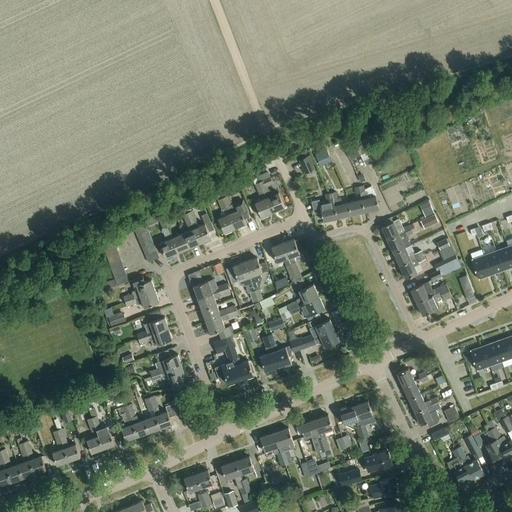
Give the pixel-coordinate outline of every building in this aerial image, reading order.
[(357,143),(346,147),(351,159),(361,155),(357,143)] [(316,154),(319,160),(330,156),(327,150),(316,154)] [(311,154),(300,159),(306,173),(315,169),(313,164),(315,163),(311,154)] [(371,157),(370,157),(372,162),(373,162),(380,159),(378,154),(371,157)] [(258,176),(273,212),(286,207),(280,192),(272,195),(270,189),(269,189),(267,185),(273,182),(269,172),(258,176)] [(363,173),(358,175),(361,182),(366,180),(363,173)] [(263,217),(273,212),(258,176),(257,177),(259,182),(255,184),(260,195),(265,192),(267,197),(256,202),(263,217)] [(377,195),(369,197),(368,191),(365,192),(364,185),(359,186),(361,193),(362,199),(363,199),(365,211),(379,208),(377,195)] [(248,223),(245,216),(250,214),(244,200),(232,205),(226,190),(222,192),(237,228),(248,223)] [(349,202),(343,203),(341,197),(338,198),(336,191),(332,192),(338,217),(352,214),(349,202)] [(237,228),(222,192),(217,194),(219,199),(223,210),(224,209),(226,215),(219,218),(225,232),(237,228)] [(328,193),(329,200),(321,202),(320,199),(312,201),(315,206),(314,207),(317,212),(322,211),(324,221),(338,217),(332,192),(328,193)] [(349,202),(352,214),(365,211),(363,199),(362,199),(349,202)] [(429,200),(420,204),(422,209),(431,205),(429,200)] [(423,209),(426,215),(435,211),(432,205),(423,209)] [(202,215),(205,223),(199,226),(196,221),(197,220),(193,210),(188,213),(192,223),(195,228),(201,243),(212,238),(209,232),(215,229),(208,213),(202,215)] [(188,225),(192,223),(188,213),(183,214),(188,225)] [(167,257),(168,258),(174,256),(174,254),(179,252),(173,237),(168,226),(173,224),(169,214),(159,218),(163,228),(167,240),(160,242),(167,257)] [(435,214),(421,220),(425,227),(439,221),(435,214)] [(410,224),(404,227),(402,225),(397,228),(394,221),(382,227),(388,240),(400,234),(406,232),(406,231),(412,228),(410,224)] [(135,229),(137,234),(148,229),(146,224),(135,229)] [(190,247),(201,243),(195,228),(184,232),(190,247)] [(140,239),(150,235),(148,229),(137,234),(140,239)] [(190,247),(184,232),(173,237),(179,252),(190,247)] [(400,234),(388,240),(394,252),(406,247),(412,244),(410,240),(411,240),(408,235),(408,236),(406,232),(400,234)] [(104,245),(115,241),(113,235),(102,239),(104,245)] [(142,245),(153,240),(150,235),(140,239),(142,245)] [(437,243),(441,250),(452,244),(448,237),(437,243)] [(296,273),(291,276),(290,276),(292,282),(303,277),(296,262),(297,262),(294,256),(300,254),(295,238),(283,242),(289,258),(296,273)] [(145,250),(155,246),(153,240),(142,245),(145,250)] [(115,241),(104,245),(106,250),(117,246),(115,241)] [(289,258),(283,242),(272,246),(278,262),(285,259),(287,266),(291,276),(296,273),(289,258)] [(441,269),(459,260),(456,254),(457,253),(452,244),(448,246),(453,255),(437,263),(441,269)] [(495,245),(483,249),(485,254),(492,274),(504,270),(497,250),(495,245)] [(511,255),(508,245),(497,250),(504,270),(511,266),(511,255)] [(117,246),(106,250),(108,256),(119,252),(117,246)] [(147,256),(158,251),(155,246),(145,250),(147,256)] [(415,251),(409,254),(406,247),(394,252),(400,265),(424,254),(422,250),(416,253),(415,251)] [(158,251),(147,256),(149,262),(160,257),(158,251)] [(119,252),(108,256),(110,262),(121,258),(119,252)] [(424,254),(400,265),(407,278),(418,272),(415,266),(421,264),(419,261),(426,258),(424,254)] [(485,254),(472,258),(480,279),(492,274),(485,254)] [(257,257),(245,262),(259,301),(264,299),(260,288),(262,272),(263,272),(257,257)] [(121,258),(110,262),(112,268),(123,264),(121,258)] [(216,264),(219,273),(228,271),(225,261),(216,264)] [(236,272),(231,274),(234,282),(239,280),(239,281),(246,278),(248,283),(246,284),(249,292),(250,292),(254,302),(259,301),(245,262),(233,266),(236,272)] [(266,262),(260,264),(263,272),(269,270),(266,262)] [(123,264),(112,268),(114,273),(125,269),(123,264)] [(125,269),(114,273),(116,279),(127,275),(125,269)] [(440,270),(430,274),(433,280),(442,276),(440,270)] [(129,281),(127,275),(116,279),(118,285),(129,281)] [(124,296),(126,301),(156,290),(152,279),(145,281),(143,275),(133,279),(135,285),(137,285),(139,289),(132,291),(133,293),(124,296)] [(467,299),(475,296),(467,275),(460,278),(467,299)] [(95,286),(97,291),(117,284),(115,278),(95,286)] [(214,279),(194,286),(198,298),(230,287),(228,282),(217,286),(214,279)] [(429,289),(426,291),(423,283),(411,289),(417,302),(432,295),(429,289)] [(298,300),(279,309),(281,314),(285,312),(290,309),(320,296),(314,284),(299,290),(302,297),(298,299),(298,300)] [(437,298),(443,295),(445,300),(453,297),(451,292),(450,292),(446,284),(439,287),(441,291),(434,294),(435,294),(432,296),(432,295),(417,302),(424,315),(441,306),(437,298)] [(230,287),(198,298),(202,309),(218,304),(216,298),(222,296),(231,292),(230,287)] [(156,290),(126,301),(128,306),(137,302),(137,304),(142,303),(141,300),(142,300),(145,307),(160,301),(156,290)] [(275,304),(272,296),(260,301),(263,308),(262,309),(266,317),(270,315),(267,307),(275,304)] [(320,296),(290,309),(292,315),(304,309),(309,320),(320,314),(319,311),(325,308),(320,296)] [(218,304),(202,309),(206,321),(238,309),(236,305),(220,311),(218,304)] [(238,309),(206,321),(211,333),(219,330),(222,338),(234,334),(231,326),(226,328),(223,320),(242,313),(240,309),(238,310),(238,309)] [(123,311),(109,316),(112,325),(127,320),(123,311)] [(147,330),(137,334),(139,339),(169,328),(165,316),(144,324),(147,330)] [(310,321),(313,327),(310,328),(313,335),(303,338),(305,342),(314,339),(335,329),(330,319),(324,321),(321,316),(310,321)] [(282,318),(277,320),(280,328),(285,326),(282,318)] [(169,328),(139,339),(141,343),(151,339),(153,346),(158,344),(173,339),(169,328)] [(255,329),(246,332),(250,341),(259,338),(255,329)] [(305,342),(303,338),(303,337),(297,339),(300,350),(317,344),(323,341),(326,347),(340,340),(335,329),(314,339),(305,342)] [(222,339),(214,342),(216,347),(235,341),(233,336),(235,335),(234,334),(222,338),(222,339)] [(286,347),(279,349),(273,334),(268,335),(279,367),(283,365),(284,367),(292,365),(289,356),(293,355),(289,346),(286,347)] [(266,348),(268,353),(260,356),(266,371),(279,367),(268,335),(263,337),(267,347),(266,348)] [(511,351),(507,338),(495,342),(502,361),(511,357),(511,351)] [(297,339),(291,341),(294,352),(300,350),(297,339)] [(235,341),(216,347),(218,353),(226,350),(230,362),(222,365),(228,384),(241,380),(230,349),(235,347),(237,346),(235,341)] [(495,342),(484,346),(491,365),(502,361),(495,342)] [(484,346),(471,351),(478,370),(491,365),(484,346)] [(235,347),(230,349),(241,380),(254,375),(249,360),(242,362),(240,357),(239,357),(235,347)] [(160,368),(151,371),(152,376),(183,365),(178,354),(171,357),(168,349),(156,354),(158,361),(157,362),(160,368)] [(132,353),(122,357),(125,363),(135,359),(132,353)] [(319,354),(312,357),(314,363),(322,359),(319,354)] [(133,365),(125,368),(128,374),(135,371),(133,365)] [(183,365),(152,376),(154,380),(163,378),(163,379),(169,377),(171,382),(173,388),(185,384),(183,378),(187,377),(183,365)] [(421,378),(428,375),(440,369),(438,365),(435,366),(436,368),(427,372),(426,370),(419,374),(421,378)] [(404,387),(415,381),(409,368),(398,373),(404,387)] [(415,381),(404,387),(410,399),(421,394),(415,381)] [(116,388),(98,395),(102,406),(111,402),(111,401),(119,398),(116,388)] [(421,394),(410,399),(416,412),(427,407),(421,394)] [(145,399),(147,405),(157,401),(155,395),(145,399)] [(69,404),(71,409),(72,409),(74,413),(82,410),(79,400),(69,404)] [(157,401),(147,405),(150,411),(154,410),(159,408),(157,401)] [(359,419),(361,425),(365,424),(375,420),(373,415),(368,401),(354,406),(359,419)] [(439,401),(433,404),(427,407),(416,412),(422,425),(428,422),(430,426),(438,422),(440,418),(436,410),(442,407),(441,406),(442,406),(439,401)] [(125,413),(135,409),(132,403),(123,407),(125,413)] [(60,407),(66,422),(74,419),(71,409),(69,404),(60,407)] [(168,411),(161,413),(159,408),(154,410),(156,415),(161,428),(172,424),(170,417),(176,415),(172,404),(166,406),(168,411)] [(344,424),(347,423),(348,425),(354,428),(357,427),(358,433),(367,430),(365,424),(361,425),(359,419),(354,406),(340,411),(344,424)] [(458,411),(457,410),(455,406),(445,410),(447,416),(458,411)] [(138,437),(134,423),(132,418),(137,416),(135,409),(125,413),(123,414),(127,426),(122,427),(126,441),(138,437)] [(460,417),(458,411),(447,416),(450,422),(460,417)] [(325,436),(326,435),(324,431),(333,428),(329,414),(314,419),(321,439),(325,437),(325,436)] [(93,416),(95,423),(97,429),(104,448),(116,444),(109,425),(102,427),(98,415),(93,416)] [(149,432),(161,428),(156,415),(145,419),(149,432)] [(88,418),(92,430),(95,436),(88,439),(92,452),(104,448),(97,429),(93,416),(88,418)] [(511,429),(511,424),(507,416),(501,420),(507,432),(511,429)] [(138,437),(149,432),(145,419),(134,423),(138,437)] [(321,439),(314,419),(307,421),(307,419),(299,422),(300,424),(305,437),(311,435),(317,454),(321,453),(318,446),(327,443),(325,437),(321,439)] [(492,429),(508,460),(511,457),(511,439),(508,442),(505,436),(502,437),(497,426),(492,429)] [(54,431),(56,437),(66,433),(63,427),(54,431)] [(435,441),(449,434),(446,427),(431,433),(435,441)] [(289,428),(275,432),(282,452),(286,450),(288,457),(279,460),(281,466),(293,462),(288,449),(296,447),(289,428)] [(487,432),(493,441),(486,445),(490,452),(497,466),(508,460),(492,429),(487,432)] [(365,438),(365,437),(369,436),(367,430),(358,433),(361,439),(362,439),(365,438)] [(265,451),(274,448),(277,457),(278,457),(279,460),(288,457),(286,450),(282,452),(275,432),(261,437),(265,451)] [(478,433),(474,435),(479,445),(485,442),(480,432),(478,433)] [(66,433),(56,437),(58,443),(63,441),(67,440),(68,439),(66,433)] [(342,437),(346,448),(353,446),(349,434),(342,437)] [(476,458),(483,455),(472,434),(465,437),(476,458)] [(346,448),(342,437),(336,439),(340,450),(346,448)] [(363,442),(360,443),(363,452),(369,450),(365,438),(362,439),(363,442)] [(29,439),(24,441),(28,454),(33,452),(29,439)] [(76,443),(69,445),(67,440),(63,441),(65,447),(69,460),(81,456),(76,443)] [(24,455),(28,454),(24,441),(19,443),(24,455)] [(329,450),(327,443),(318,446),(321,453),(329,450)] [(457,448),(473,479),(485,473),(477,459),(472,461),(469,455),(468,456),(462,445),(457,448)] [(65,447),(53,451),(58,464),(69,460),(65,447)] [(347,449),(350,457),(357,455),(354,447),(347,449)] [(6,448),(1,450),(6,463),(11,461),(6,448)] [(453,450),(458,460),(449,465),(448,465),(453,473),(455,471),(462,485),(473,479),(457,448),(453,450)] [(379,468),(392,465),(390,457),(389,458),(387,449),(374,452),(367,455),(370,470),(379,468)] [(42,455),(31,459),(35,472),(47,468),(42,455)] [(236,461),(241,474),(255,469),(250,456),(236,461)] [(31,459),(19,463),(24,476),(35,472),(31,459)] [(307,462),(310,473),(317,471),(313,460),(307,462)] [(226,479),(236,476),(240,488),(249,485),(247,479),(243,480),(241,474),(236,461),(222,466),(226,479)] [(310,473),(307,462),(301,464),(305,475),(310,473)] [(19,463),(8,467),(12,480),(24,476),(19,463)] [(0,482),(1,485),(12,480),(8,467),(0,469),(0,482)] [(359,469),(340,474),(342,485),(362,480),(359,469)] [(197,474),(201,487),(213,483),(208,470),(197,474)] [(189,491),(201,487),(197,474),(185,478),(189,491)] [(374,498),(377,497),(385,495),(399,492),(397,485),(396,485),(394,476),(381,479),(382,482),(371,485),(374,498)] [(267,481),(271,491),(281,488),(279,483),(274,484),(273,480),(267,481)] [(251,491),(249,485),(240,488),(242,494),(251,491)] [(238,504),(233,490),(225,493),(230,507),(238,504)] [(200,501),(189,504),(191,510),(197,509),(197,511),(202,511),(209,510),(208,505),(212,503),(208,491),(198,495),(200,501)] [(212,497),(216,508),(225,505),(221,493),(212,497)] [(358,508),(370,505),(368,498),(356,501),(358,508)] [(143,499),(132,504),(134,511),(155,511),(151,502),(145,505),(143,499)] [(257,500),(241,507),(242,511),(257,511),(262,510),(257,500)]
